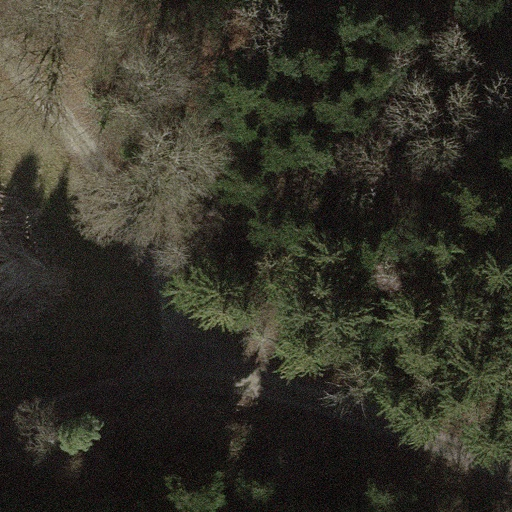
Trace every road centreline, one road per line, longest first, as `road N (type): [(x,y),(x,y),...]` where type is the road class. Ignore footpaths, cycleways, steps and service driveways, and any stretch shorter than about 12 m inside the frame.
road 1 (track): [(0,428),(143,383),(175,352),(163,293),(68,112),(0,50)]
road 2 (track): [(511,455),(175,352)]
